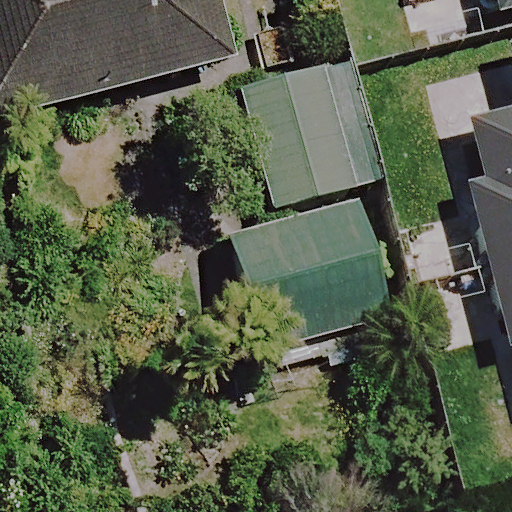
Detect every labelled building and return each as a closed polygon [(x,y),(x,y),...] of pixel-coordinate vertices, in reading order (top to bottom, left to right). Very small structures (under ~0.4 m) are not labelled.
[(210,0),(0,0),(0,120),(227,62),(210,0)] [(511,0),(489,0),(495,20),(511,15),(511,0)] [(460,190),(482,273),(511,265),(511,45),(501,48),(511,91),(511,112),(464,125),(479,185),(460,190)] [(346,66),(235,96),(268,215),(379,185),(346,66)] [(386,323),(352,205),(222,242),(256,360),(386,323)] [(511,265),(482,273),(503,355),(511,352),(511,265)]
